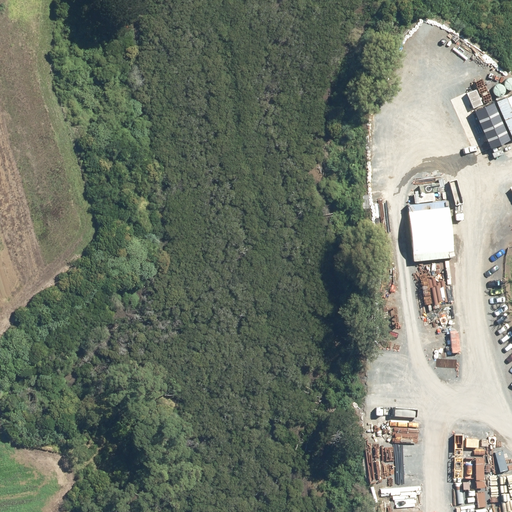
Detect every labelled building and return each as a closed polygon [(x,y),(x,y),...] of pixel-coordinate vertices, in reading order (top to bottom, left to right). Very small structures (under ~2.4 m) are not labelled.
[(421,36),(398,31),(392,55),(415,61),(421,36)] [(494,102),(510,139),(511,138),(511,88),(508,80),(497,84),(503,97),(494,102)] [(488,149),(509,140),(492,101),(471,110),(488,149)] [(452,122),(443,125),(450,145),(459,142),(452,122)] [(431,292),(419,295),(422,309),(413,310),(415,320),(429,317),(427,309),(434,307),(431,292)] [(390,346),(391,332),(381,331),(380,345),(390,346)]
